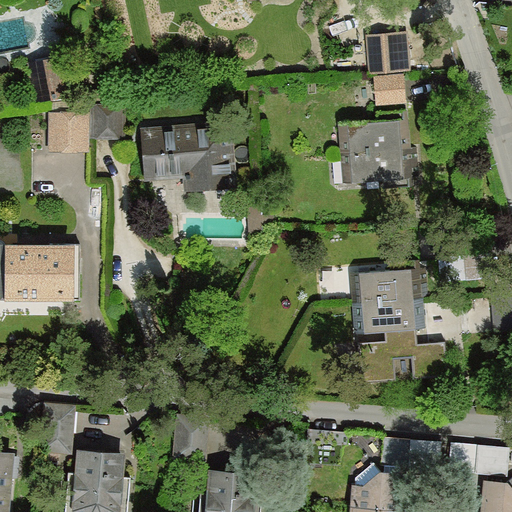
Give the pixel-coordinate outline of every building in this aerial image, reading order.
[(408,33),(369,36),(372,73),(410,70),(408,33)] [(68,58),(30,65),(36,103),(75,96),(68,58)] [(404,75),(376,77),(378,104),(406,102),(404,75)] [(92,114),(50,113),(49,152),(89,153),(89,139),(125,140),(126,106),(92,105),(92,114)] [(236,187),(231,122),(144,129),(148,179),(186,176),(187,191),(236,187)] [(409,178),(405,122),(341,127),(345,183),(409,178)] [(79,247),(9,246),(7,300),(77,302),(79,247)] [(492,253),(440,257),(441,281),(494,277),(492,253)] [(426,328),(422,268),(359,273),(363,332),(387,331),(388,341),(359,344),(362,383),(397,380),(395,359),(413,357),(415,379),(448,377),(446,343),(418,345),(417,328),(426,328)] [(511,292),(494,293),(495,332),(511,329),(511,292)] [(73,404),(45,403),(43,449),(71,451),(73,404)] [(208,415),(177,413),(174,455),(205,457),(208,415)] [(341,464),(343,428),(309,426),(307,462),(341,464)] [(406,435),(383,433),(381,461),(404,463),(406,435)] [(442,438),(410,436),(408,464),(439,466),(442,438)] [(474,440),(450,438),(448,467),(471,469),(474,440)] [(509,444),(478,441),(476,469),(507,472),(509,444)] [(0,448),(0,508),(4,509),(10,450),(0,448)] [(77,470),(68,469),(64,511),(126,511),(129,475),(120,474),(122,451),(79,448),(77,470)] [(258,511),(261,469),(211,466),(208,511),(258,511)] [(398,511),(401,472),(381,466),(362,482),(354,482),(351,511),(398,511)] [(511,511),(511,480),(508,476),(484,475),(481,511),(511,511)]
